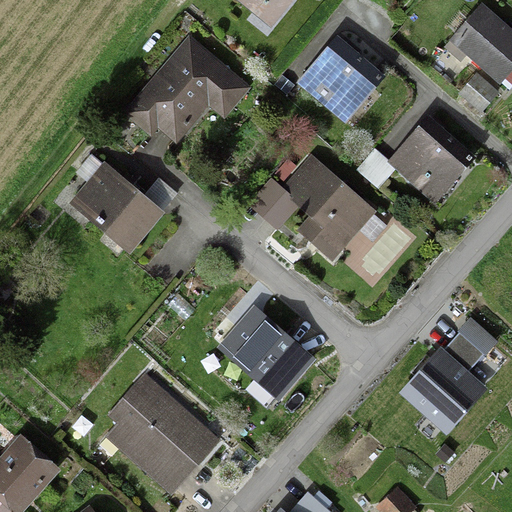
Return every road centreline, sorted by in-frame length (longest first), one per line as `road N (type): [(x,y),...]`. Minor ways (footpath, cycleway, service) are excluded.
road 1 (residential): [(239,511),(511,204)]
road 2 (track): [(182,0),(0,223)]
